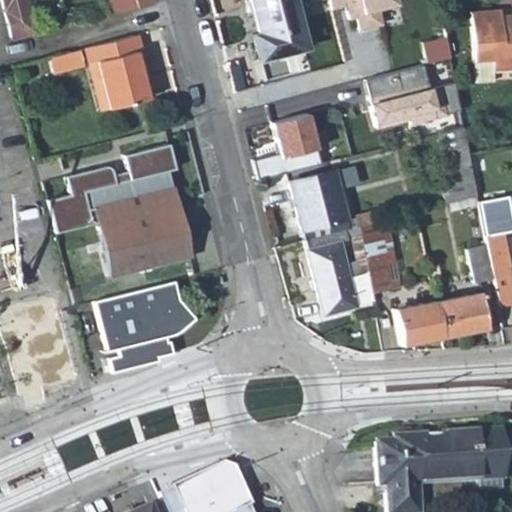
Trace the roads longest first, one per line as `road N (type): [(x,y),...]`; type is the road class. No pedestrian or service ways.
road 1 (tertiary): [(179,8),(267,346)]
road 2 (residential): [(235,363),(0,448)]
road 3 (residential): [(34,511),(144,463),(242,433)]
road 4 (residential): [(511,355),(312,365)]
road 5 (residential): [(317,416),(511,405)]
road 6 (unclassified): [(51,42),(179,8)]
